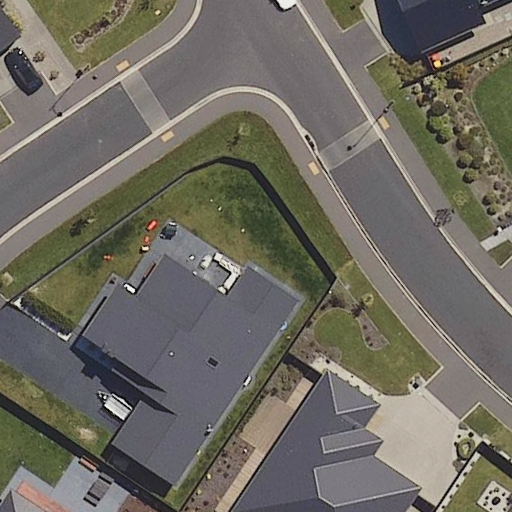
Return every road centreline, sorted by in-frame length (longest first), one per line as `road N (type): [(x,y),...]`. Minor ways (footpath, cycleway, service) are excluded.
road 1 (residential): [(265,14),(433,273),(511,356)]
road 2 (residential): [(0,200),(265,14)]
